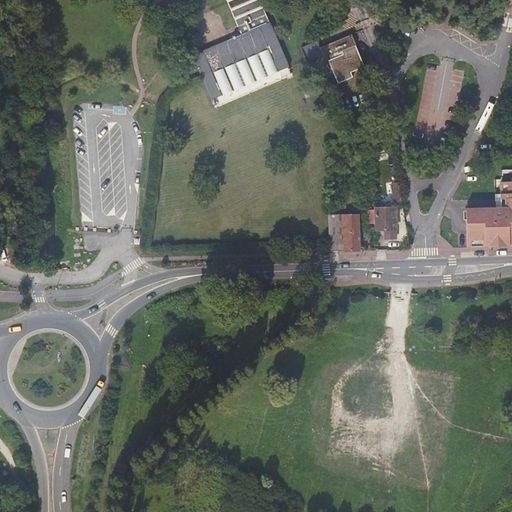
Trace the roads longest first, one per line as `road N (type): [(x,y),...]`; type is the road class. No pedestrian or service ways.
road 1 (secondary): [(511,259),(197,270),(163,275),(58,320)]
road 2 (secondary): [(96,361),(124,313),(177,283),(327,274),(447,279),(511,269)]
